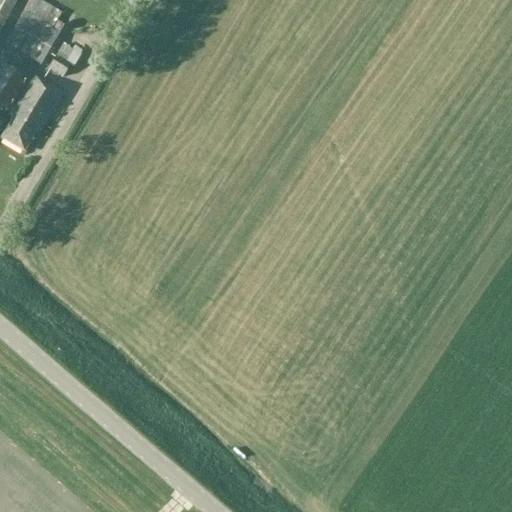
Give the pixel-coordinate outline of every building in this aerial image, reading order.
[(0,0),(0,38),(18,0),(0,0)] [(60,36),(52,32),(63,17),(36,0),(27,16),(25,14),(6,45),(41,67),(60,36)] [(62,80),(70,69),(71,68),(74,70),(83,54),(75,49),(72,53),(63,48),(56,60),(48,70),(62,80)] [(0,73),(0,107),(9,113),(27,83),(3,68),(0,73)] [(13,122),(1,142),(23,155),(36,136),(39,137),(64,96),(35,79),(10,120),(13,122)]
